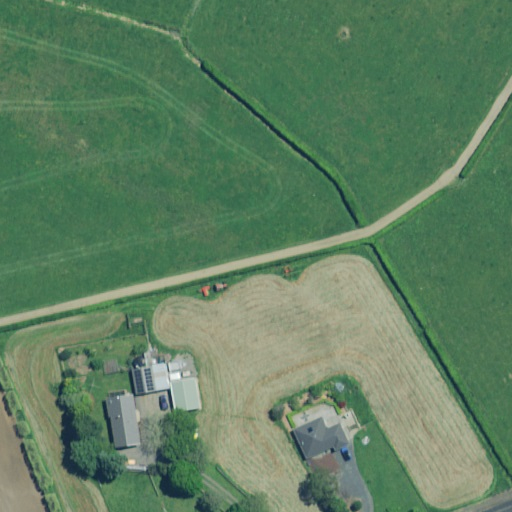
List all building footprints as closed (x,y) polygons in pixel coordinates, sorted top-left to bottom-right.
[(144,361),(145,369),(132,371),(136,395),(170,389),(166,365),(154,367),(152,360),(144,361)] [(200,409),(195,379),(171,384),(176,413),(200,409)] [(143,444),(135,395),(108,399),(116,448),(143,444)] [(277,397),(267,403),(272,413),(283,407),(277,397)] [(327,430),(322,418),(295,431),(308,459),(333,448),(335,452),(349,446),(340,424),(327,430)] [(301,459),(293,463),(302,479),(309,475),(301,459)]
